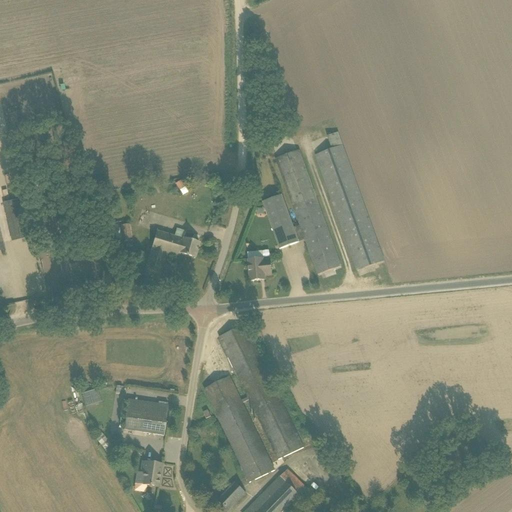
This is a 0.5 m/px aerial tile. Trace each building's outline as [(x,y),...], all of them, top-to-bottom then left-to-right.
[(384,262),(342,146),(338,134),(328,137),(333,150),(316,156),(357,272),(384,262)] [(276,159),(318,276),(341,267),(299,151),(276,159)] [(282,196),(272,200),(263,203),(280,250),(299,243),(295,234),(282,196)] [(18,200),(5,202),(10,241),(23,239),(18,200)] [(66,220),(57,222),(58,227),(63,226),(64,230),(68,229),(66,220)] [(152,249),(144,276),(159,280),(167,254),(179,258),(180,255),(195,259),(199,244),(184,239),(186,233),(176,230),(174,237),(156,232),(151,249),(152,249)] [(263,260),(262,260),(248,261),(250,282),(261,281),(261,277),(272,276),(270,260),(263,261),(263,260)] [(304,447),(245,324),(220,336),(249,396),(242,400),(230,376),(205,388),(250,481),(275,469),(243,402),(250,398),(279,459),(304,447)] [(164,437),(168,406),(158,405),(157,412),(127,407),(124,431),(164,437)] [(102,434),(95,439),(105,451),(111,445),(102,434)] [(134,485),(142,486),(158,488),(161,466),(143,463),(141,474),(136,473),(134,485)] [(282,511),(299,495),(298,495),(304,488),(287,471),(246,511),(282,511)] [(228,511),(246,494),(235,483),(213,506),(218,511),(228,511)]
